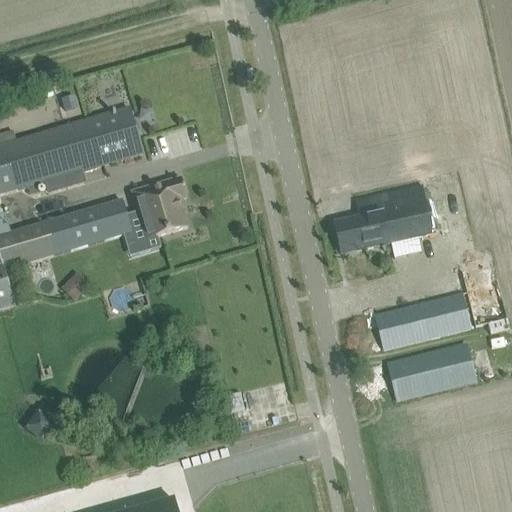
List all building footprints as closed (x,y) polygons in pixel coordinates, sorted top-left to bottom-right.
[(0,146),(0,147),(0,311),(15,307),(4,272),(55,257),(123,237),(131,234),(126,217),(122,202),(45,224),(11,234),(5,215),(0,216),(0,197),(20,192),(28,189),(66,178),(68,178),(143,155),(129,109),(16,143),(13,132),(0,135),(0,146)] [(131,234),(123,237),(130,258),(160,250),(156,239),(188,230),(179,201),(187,199),(181,179),(132,194),(138,214),(126,217),(131,234)] [(342,256),(362,252),(433,236),(423,187),(375,198),(356,202),(359,218),(335,224),(342,256)] [(474,253),(469,235),(452,239),(457,257),(474,253)] [(475,329),(507,321),(494,267),(462,275),(475,329)] [(76,274),(61,290),(75,302),(89,285),(76,274)] [(384,352),(403,347),(471,331),(462,296),(394,312),(375,318),(384,352)] [(71,352),(85,338),(68,320),(54,334),(71,352)] [(397,403),(416,398),(475,384),(466,347),(388,366),(397,403)] [(226,396),(231,417),(243,414),(237,393),(226,396)] [(134,511),(176,511),(173,501),(134,511)]
